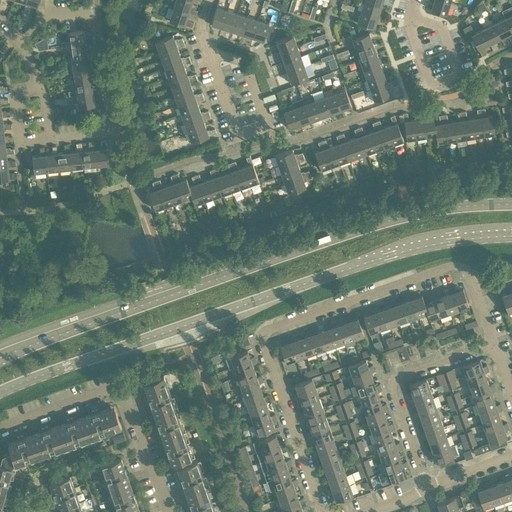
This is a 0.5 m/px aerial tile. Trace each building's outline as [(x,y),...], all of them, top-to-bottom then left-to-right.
[(190,10),(192,1),(189,0),(175,0),(173,8),(188,13),(196,15),(197,11),(194,10),(192,11),(190,10)] [(446,14),(450,1),(447,0),(433,0),(431,9),(446,14)] [(378,17),(381,6),(364,1),(361,11),(378,17)] [(222,27),(227,10),(217,7),(211,24),(222,27)] [(186,22),(188,13),(173,8),(169,20),(185,25),(192,27),(194,23),(190,21),(188,23),(186,22)] [(232,30),(237,13),(227,10),(222,27),(232,30)] [(374,27),(378,17),(361,11),(357,22),(374,27)] [(243,34),(248,17),(237,13),(232,30),(243,34)] [(253,37),(258,20),(248,17),(243,34),(253,37)] [(511,31),(505,17),(494,23),(501,37),(504,44),(509,42),(507,39),(505,38),(503,36),(511,31)] [(269,23),(258,20),(253,37),(264,40),(269,23)] [(501,37),(494,23),(482,29),(490,43),(493,50),(498,48),(496,44),(494,44),(492,41),(501,37)] [(490,43),(482,29),(471,34),(478,48),(482,56),(487,53),(485,50),(483,49),(481,47),(490,43)] [(69,40),(69,45),(85,43),(83,30),(68,33),(69,40)] [(352,38),(356,48),(373,42),(369,32),(352,38)] [(176,44),(184,42),(183,38),(178,40),(177,42),(176,42),(173,35),(156,41),(159,50),(176,44)] [(276,41),(280,51),(297,45),(293,35),(276,41)] [(46,37),(34,43),(38,50),(48,48),(46,37)] [(185,45),(184,42),(176,44),(159,50),(162,59),(180,53),(177,46),(179,46),(180,47),(185,45)] [(376,53),(373,42),(356,48),(359,59),(376,53)] [(87,55),(85,43),(69,45),(71,58),(87,55)] [(301,56),(297,45),(280,51),(284,62),(301,56)] [(182,60),(180,53),(162,59),(165,68),(183,62),(190,60),(189,56),(184,58),(184,60),(182,60)] [(380,63),(376,53),(359,59),(363,69),(380,63)] [(89,68),(87,55),(71,58),(73,70),(89,68)] [(304,66),(301,56),(284,62),(288,72),(304,66)] [(331,69),(337,66),(335,59),(328,62),(331,69)] [(192,63),(190,60),(183,62),(165,68),(168,77),(186,71),(183,64),(185,64),(187,65),(192,63)] [(384,73),(380,63),(363,69),(367,79),(384,73)] [(308,76),(304,66),(288,72),(291,82),(308,76)] [(91,80),(89,68),(73,70),(75,83),(91,80)] [(188,79),(186,71),(168,77),(172,86),(189,80),(197,78),(195,74),(190,76),(190,78),(188,79)] [(387,84),(384,73),(367,79),(370,90),(387,84)] [(198,81),(197,78),(189,80),(172,86),(175,96),(192,89),(190,82),(191,82),(193,83),(198,81)] [(92,93),(91,80),(75,83),(77,95),(92,93)] [(391,94),(387,84),(370,90),(374,100),(391,94)] [(195,97),(192,89),(175,96),(178,105),(196,99),(203,96),(202,92),(197,94),(196,97),(195,97)] [(345,89),(335,93),(341,109),(351,106),(345,89)] [(92,93),(77,95),(78,107),(91,106),(94,105),(92,93)] [(341,109),(335,93),(325,96),(331,113),(341,109)] [(205,100),(203,96),(196,99),(178,105),(181,114),(199,108),(196,100),(198,100),(200,102),(205,100)] [(331,113),(325,96),(314,100),(320,117),(331,113)] [(320,117),(314,100),(304,104),(310,120),(320,117)] [(1,114),(0,105),(0,104),(0,116),(1,117),(2,117),(10,116),(9,111),(6,112),(4,113),(1,114)] [(310,120),(304,104),(294,107),(300,124),(310,120)] [(511,104),(509,105),(502,106),(503,112),(506,111),(508,109),(510,108),(511,118),(511,117),(511,104)] [(76,108),(71,109),(71,114),(91,111),(91,106),(78,107),(76,108)] [(300,124),(294,107),(283,111),(289,128),(300,124)] [(201,115),(199,108),(181,114),(185,123),(202,117),(210,114),(208,110),(203,112),(203,115),(201,115)] [(481,116),(480,108),(476,109),(477,114),(479,115),(480,116),(472,118),(475,136),(484,135),(481,116)] [(484,108),(480,108),(481,116),(484,135),(494,133),(492,114),(484,116),(483,114),(485,113),(484,108)] [(423,118),(426,136),(436,134),(434,124),(435,124),(433,116),(426,117),(425,116),(427,114),(426,109),(422,110),(423,118)] [(423,118),(422,110),(418,110),(419,115),(421,117),(421,118),(414,119),(417,137),(426,136),(423,118)] [(462,119),(461,111),(457,112),(458,117),(460,118),(460,120),(453,121),(456,139),(465,138),(462,119)] [(475,136),(472,118),(465,119),(465,117),(466,116),(465,111),(461,111),(462,119),(465,138),(475,136)] [(417,137),(414,119),(407,120),(406,119),(408,117),(407,112),(403,113),(404,121),(407,139),(417,137)] [(211,118),(210,114),(202,117),(185,123),(188,133),(205,126),(203,119),(204,118),(206,120),(211,118)] [(456,139),(453,121),(446,122),(446,120),(447,119),(446,114),(442,115),(444,122),(446,141),(456,139)] [(395,123),(388,126),(394,143),(403,140),(397,122),(394,115),(390,116),(392,121),(394,121),(395,123)] [(437,142),(446,141),(444,122),(442,115),(438,115),(439,120),(441,121),(442,123),(435,124),(434,124),(436,134),(437,142)] [(3,126),(2,117),(1,117),(0,116),(0,129),(3,129),(11,128),(11,123),(7,124),(5,126),(3,126)] [(394,143),(388,126),(380,128),(380,127),(381,125),(380,120),(376,121),(379,129),(385,146),(394,143)] [(379,129),(376,121),(372,123),(374,128),(376,128),(377,130),(369,132),(376,150),(385,146),(379,129)] [(208,133),(205,126),(188,133),(191,142),(209,136),(216,133),(215,128),(210,130),(209,133),(208,133)] [(376,150),(369,132),(362,135),(362,133),(363,131),(362,126),(358,128),(360,135),(367,153),(376,150)] [(360,135),(358,128),(354,129),(356,134),(358,134),(359,136),(352,139),(358,156),(367,153),(360,135)] [(4,139),(3,129),(0,129),(0,141),(4,142),(5,142),(13,141),(12,136),(8,136),(7,139),(4,139)] [(358,156),(352,139),(344,141),(344,140),(345,138),(343,133),(340,134),(342,142),(349,159),(358,156)] [(342,142),(340,134),(336,136),(338,141),(340,141),(341,143),(333,145),(340,162),(349,159),(342,142)] [(340,162),(333,145),(326,148),(326,146),(327,144),(325,139),(322,141),(324,148),(331,166),(340,162)] [(103,149),(94,149),(95,165),(108,164),(107,148),(106,140),(101,141),(101,145),(103,146),(103,149)] [(6,151),(5,142),(4,142),(0,141),(0,154),(5,154),(6,154),(14,153),(14,148),(10,149),(8,151),(6,151)] [(324,148),(322,141),(318,142),(319,147),(322,147),(323,149),(315,152),(321,169),(331,166),(324,148)] [(94,149),(93,142),(88,142),(89,146),(91,147),(91,150),(82,151),(81,151),(83,167),(95,165),(94,149)] [(81,151),(82,151),(81,143),(76,144),(76,147),(79,149),(79,151),(69,152),(71,168),(83,167),(81,151)] [(58,170),(71,168),(69,152),(68,144),(63,145),(64,149),(62,149),(63,153),(57,154),(56,154),(58,170)] [(56,154),(57,154),(56,146),(51,146),(52,150),(54,151),(54,154),(44,155),(46,171),(58,170),(56,154)] [(44,155),(44,147),(39,148),(39,151),(41,153),(42,155),(31,156),(33,172),(46,171),(44,155)] [(296,159),(303,156),(302,153),(297,154),(297,156),(295,157),(293,149),(275,155),(279,165),(296,159)] [(7,163),(6,154),(5,154),(0,154),(0,167),(6,166),(7,167),(15,166),(15,161),(11,161),(10,163),(7,163)] [(250,164),(243,167),(249,185),(259,181),(253,164),(250,156),(246,158),(247,162),(250,163),(250,164)] [(282,174),(299,168),(297,160),(298,160),(300,162),(305,160),(303,156),(296,159),(279,165),(282,174)] [(249,185),(243,167),(236,170),(235,168),(237,166),(235,161),(231,163),(234,170),(240,188),(249,185)] [(234,170),(231,163),(227,164),(229,169),(232,169),(232,171),(225,173),(231,191),(240,188),(234,170)] [(8,176),(7,167),(6,166),(0,167),(0,180),(9,179),(17,178),(16,173),(12,173),(11,176),(8,176)] [(231,191),(225,173),(218,176),(217,174),(219,172),(217,168),(214,169),(216,176),(223,194),(231,191)] [(302,177),(310,174),(309,170),(304,172),(303,174),(302,175),(299,168),(282,174),(285,183),(302,177)] [(216,176),(214,169),(209,170),(211,175),(214,176),(214,177),(207,180),(213,197),(223,194),(216,176)] [(178,173),(174,175),(177,182),(183,200),(192,197),(192,196),(189,186),(186,179),(179,181),(178,179),(180,178),(178,173)] [(213,197),(207,180),(200,182),(199,181),(201,179),(199,174),(195,176),(198,183),(204,201),(213,197)] [(311,178),(310,174),(302,177),(285,183),(288,192),(306,186),(303,178),(305,178),(306,179),(311,178)] [(177,182),(174,175),(170,176),(172,180),(174,181),(175,183),(168,185),(174,203),(183,200),(177,182)] [(192,196),(192,197),(195,204),(204,201),(198,183),(195,176),(191,177),(193,182),(195,182),(196,184),(189,186),(192,196)] [(174,203),(168,185),(160,188),(160,186),(161,185),(160,180),(156,181),(158,189),(165,206),(174,203)] [(158,189),(156,181),(152,182),(154,187),(156,187),(157,189),(149,192),(155,210),(165,206),(158,189)] [(454,286),(451,288),(459,309),(469,306),(463,288),(456,291),(454,286)] [(511,310),(511,292),(510,287),(507,288),(508,293),(501,295),(507,312),(511,310)] [(459,309),(451,288),(448,289),(449,293),(443,295),(449,312),(459,309)] [(427,313),(424,302),(422,295),(415,298),(413,293),(410,294),(418,316),(427,313)] [(435,293),(432,294),(439,316),(441,322),(451,318),(449,312),(443,295),(437,298),(435,293)] [(418,316),(410,294),(407,295),(409,300),(402,302),(408,319),(418,316)] [(439,316),(432,294),(429,296),(430,300),(424,302),(427,313),(429,319),(439,316)] [(408,319),(402,302),(396,304),(394,300),(391,301),(399,323),(408,319)] [(399,323),(391,301),(388,302),(389,307),(383,309),(389,326),(399,323)] [(389,326),(383,309),(376,311),(375,307),(372,308),(379,329),(389,326)] [(379,329),(372,308),(368,309),(370,313),(363,316),(369,333),(379,329)] [(349,316),(346,317),(354,338),(364,335),(358,318),(351,320),(349,316)] [(354,338),(346,317),(343,318),(344,322),(338,325),(344,342),(354,338)] [(344,342),(338,325),(332,327),(330,322),(326,324),(334,345),(344,342)] [(334,345),(326,324),(324,325),(325,329),(318,332),(324,349),(334,345)] [(324,349),(318,332),(312,334),(311,329),(307,330),(315,352),(324,349)] [(315,352),(307,330),(304,331),(306,336),(299,338),(305,355),(315,352)] [(305,355),(299,338),(293,340),(292,336),(288,337),(295,359),(305,355)] [(295,359),(288,337),(285,338),(287,343),(280,345),(286,362),(295,359)] [(229,368),(234,366),(255,359),(254,356),(250,357),(247,350),(225,358),(229,368)] [(256,362),(255,359),(234,366),(237,376),(254,370),(252,364),(256,362)] [(352,375),(373,368),(372,364),(368,366),(365,359),(348,365),(352,375)] [(462,365),(466,375),(487,368),(486,364),(482,366),(479,359),(462,365)] [(375,371),(373,368),(352,375),(355,385),(372,379),(370,373),(375,371)] [(488,371),(487,368),(466,375),(469,385),(486,379),(484,372),(488,371)] [(452,369),(445,371),(449,381),(453,380),(456,379),(452,369)] [(256,376),(254,370),(237,376),(240,386),(262,378),(261,375),(256,376)] [(179,371),(165,376),(169,388),(183,383),(179,371)] [(442,384),(446,382),(444,375),(443,372),(436,375),(439,385),(442,384)] [(150,403),(154,413),(174,406),(163,375),(149,380),(151,385),(145,387),(148,398),(146,398),(148,404),(150,403)] [(263,381),(262,378),(240,386),(244,395),(261,389),(259,383),(263,381)] [(293,392),(294,396),(315,389),(312,378),(295,384),(297,391),(293,392)] [(407,392),(408,396),(429,388),(426,378),(409,384),(411,391),(407,392)] [(375,385),(372,379),(355,385),(359,394),(380,387),(379,384),(375,385)] [(488,385),(486,379),(469,385),(473,394),(494,387),(493,384),(488,385)] [(381,390),(380,387),(359,394),(362,404),(379,398),(377,392),(381,390)] [(495,390),(494,387),(473,394),(476,404),(493,398),(491,392),(495,390)] [(433,398),(429,388),(408,396),(409,399),(413,397),(416,404),(433,398)] [(247,405),(269,397),(268,394),(263,396),(261,389),(244,395),(247,405)] [(319,398),(315,389),(294,396),(295,399),(299,397),(302,404),(319,398)] [(270,401),(269,397),(247,405),(250,415),(268,409),(265,402),(270,401)] [(322,407),(319,398),(302,404),(304,410),(299,411),(300,415),(322,407)] [(365,414),(387,406),(386,403),(381,404),(379,398),(362,404),(365,414)] [(436,407),(433,398),(416,404),(418,410),(413,412),(415,415),(436,407)] [(495,404),(493,398),(476,404),(479,414),(501,406),(500,403),(495,404)] [(183,431),(174,406),(154,413),(157,422),(155,423),(157,429),(159,428),(163,438),(183,431)] [(369,423),(386,417),(384,411),(388,409),(387,406),(365,414),(369,423)] [(502,409),(501,406),(479,414),(483,423),(500,417),(497,411),(502,409)] [(325,417),(322,407),(300,415),(302,418),(306,416),(308,423),(325,417)] [(439,417),(436,407),(415,415),(416,418),(420,417),(422,423),(439,417)] [(92,414),(83,417),(90,437),(121,427),(116,412),(110,414),(108,408),(98,412),(97,409),(92,411),(92,414)] [(270,415),(268,409),(250,415),(254,424),(275,417),(274,413),(270,415)] [(90,437),(83,417),(73,421),(72,418),(67,420),(67,423),(58,426),(65,446),(90,437)] [(277,420),(275,417),(254,424),(257,434),(274,428),(272,421),(277,420)] [(329,427),(325,417),(308,423),(311,429),(306,431),(307,434),(329,427)] [(388,424),(386,417),(369,423),(372,433),(394,425),(393,422),(388,424)] [(443,426),(439,417),(422,423),(425,429),(420,431),(421,434),(443,426)] [(486,433),(508,425),(506,422),(502,424),(500,417),(483,423),(486,433)] [(395,429),(394,425),(372,433),(375,443),(393,437),(390,430),(395,429)] [(508,425),(486,433),(489,442),(487,443),(490,450),(507,444),(505,438),(507,437),(504,430),(509,429),(508,425)] [(65,446),(58,426),(48,429),(47,427),(42,429),(43,431),(33,435),(40,455),(65,446)] [(446,436),(443,426),(421,434),(422,437),(427,436),(429,442),(446,436)] [(332,436),(329,427),(307,434),(308,437),(313,436),(315,442),(332,436)] [(192,456),(183,431),(163,438),(166,447),(163,448),(165,454),(168,453),(172,463),(192,456)] [(123,434),(112,438),(114,443),(125,440),(123,434)] [(256,453),(283,443),(282,439),(278,441),(275,434),(252,442),(256,453)] [(40,455),(33,435),(23,438),(23,435),(17,437),(18,440),(8,444),(10,451),(2,454),(12,464),(14,463),(15,464),(40,455)] [(336,446),(332,436),(315,442),(317,448),(313,450),(314,454),(336,446)] [(450,446),(446,436),(429,442),(431,449),(427,450),(428,453),(450,446)] [(395,443),(393,437),(375,443),(379,452),(400,445),(399,441),(395,443)] [(284,446),(283,443),(256,453),(259,462),(282,454),(280,448),(284,446)] [(454,444),(450,446),(428,453),(429,457),(434,455),(436,462),(458,454),(454,444)] [(402,448),(400,445),(379,452),(382,462),(399,456),(397,450),(402,448)] [(339,455),(336,446),(314,454),(315,457),(320,455),(322,461),(339,455)] [(472,457),(472,456),(470,450),(463,452),(465,459),(472,457)] [(12,466),(12,464),(2,454),(0,459),(0,490),(5,492),(13,466),(12,466)] [(284,460),(282,454),(259,462),(263,472),(290,462),(289,459),(284,460)] [(342,465),(339,455),(322,461),(324,468),(320,469),(321,473),(342,465)] [(386,472),(407,464),(406,461),(402,462),(399,456),(382,462),(386,472)] [(101,465),(109,491),(130,484),(126,474),(129,473),(127,467),(124,468),(121,458),(101,465)] [(182,482),(186,492),(206,485),(197,459),(177,467),(180,477),(178,478),(180,483),(182,482)] [(291,465),(290,462),(263,472),(266,481),(289,474),(287,467),(291,465)] [(408,467),(407,464),(386,472),(389,482),(406,476),(404,469),(408,467)] [(346,475),(342,465),(321,473),(322,476),(326,474),(329,481),(346,475)] [(381,473),(378,474),(382,484),(389,482),(386,472),(381,473)] [(291,480),(289,474),(266,481),(270,491),(275,489),(297,482),(296,478),(291,480)] [(349,485),(346,475),(329,481),(331,487),(326,489),(328,492),(349,485)] [(55,499),(57,504),(77,496),(70,476),(49,483),(53,493),(50,494),(52,500),(55,499)] [(511,497),(511,496),(505,476),(501,477),(503,481),(497,483),(503,500),(511,497)] [(503,500),(497,483),(490,486),(489,481),(486,482),(493,504),(503,500)] [(298,484),(297,482),(275,489),(279,499),(296,493),(294,486),(298,484)] [(493,504),(486,482),(482,484),(484,488),(477,490),(483,507),(493,504)] [(133,493),(130,484),(109,491),(116,511),(128,511),(138,509),(135,499),(138,498),(136,492),(133,493)] [(208,511),(215,510),(206,485),(186,492),(189,502),(187,502),(189,508),(191,507),(192,511),(208,511)] [(353,494),(349,485),(328,492),(329,495),(333,494),(336,500),(353,494)] [(298,499),(296,493),(279,499),(282,508),(304,501),(303,497),(298,499)] [(435,511),(442,511),(458,507),(463,505),(460,495),(454,497),(437,502),(439,509),(435,511)] [(82,511),(77,496),(57,504),(58,509),(56,510),(56,511),(82,511)] [(305,504),(304,501),(282,508),(283,511),(302,511),(300,505),(305,504)]
